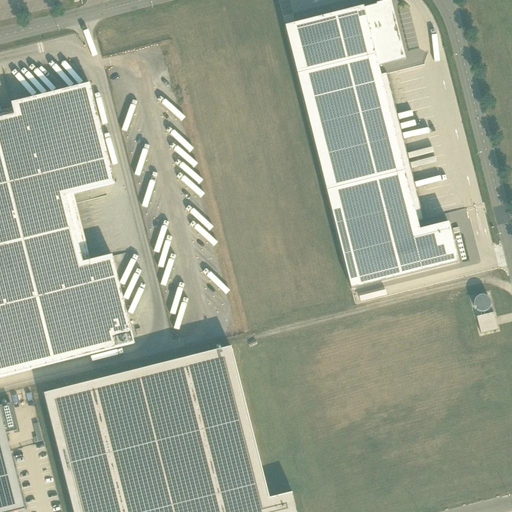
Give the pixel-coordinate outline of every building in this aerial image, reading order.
[(382,0),(284,25),(350,287),(458,260),(448,221),(419,228),(377,64),(404,58),(389,0),(382,0)] [(0,377),(134,344),(112,257),(89,262),(83,264),(66,196),(72,195),(114,184),(89,85),(12,104),(13,110),(15,116),(0,119),(0,377)] [(172,130),(169,133),(188,151),(191,147),(172,130)] [(470,296),(474,313),(495,308),(491,291),(470,296)] [(215,308),(233,325),(237,321),(219,304),(215,308)] [(477,317),(481,334),(498,330),(494,313),(477,317)] [(44,394),(73,511),(296,511),(292,494),(268,500),(230,348),(44,394)] [(0,406),(0,511),(13,511),(26,509),(11,450),(6,430),(13,429),(7,404),(0,406)]
